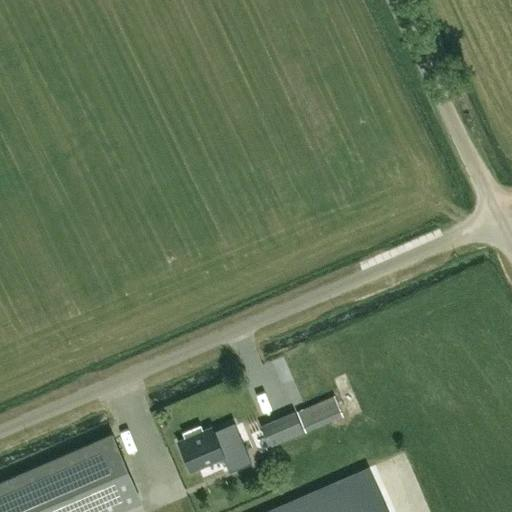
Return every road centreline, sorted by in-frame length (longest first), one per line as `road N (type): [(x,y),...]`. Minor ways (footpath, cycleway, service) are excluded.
road 1 (unclassified): [(0,431),(499,218)]
road 2 (unclassified): [(499,218),(394,0)]
